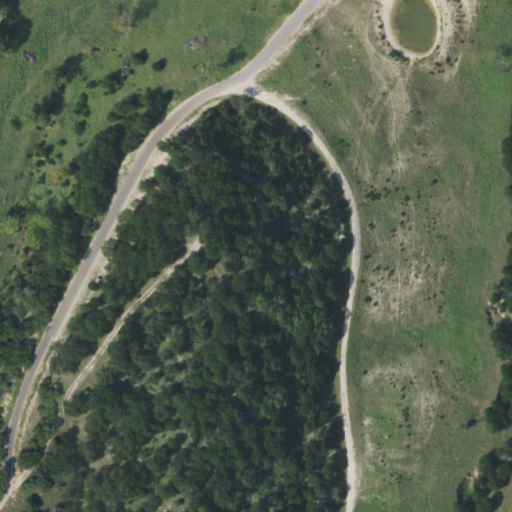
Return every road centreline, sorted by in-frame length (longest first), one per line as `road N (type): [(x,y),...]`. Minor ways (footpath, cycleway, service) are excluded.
road 1 (residential): [(2,501),(21,376),(75,285),(120,169),(165,115),(224,87),(299,120),(347,187),(355,214),(338,398),(345,511)]
road 2 (track): [(311,511),(283,351),(185,249),(84,366),(2,501)]
